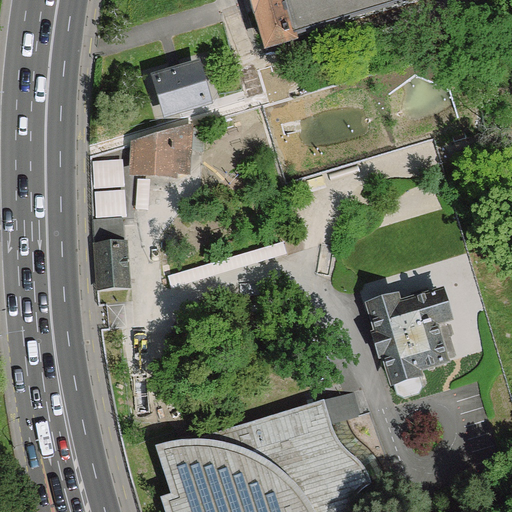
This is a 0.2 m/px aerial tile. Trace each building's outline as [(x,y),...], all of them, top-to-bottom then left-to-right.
[(248,0),(262,46),(416,0),(248,0)] [(178,76),(159,82),(172,126),(222,112),(209,68),(178,76)] [(197,131),(138,145),(136,181),(195,185),(197,131)] [(99,214),(130,214),(129,157),(98,157),(99,214)] [(120,249),(101,250),(103,296),(122,295),(120,249)] [(407,303),(373,313),(396,394),(453,378),(442,338),(460,333),(451,300),(410,312),(407,303)] [(335,397),(341,419),(362,413),(356,391),(335,397)] [(170,494),(159,499),(163,511),(351,511),(349,505),(373,483),(364,464),(335,436),(327,401),(197,439),(156,446),(170,494)]
